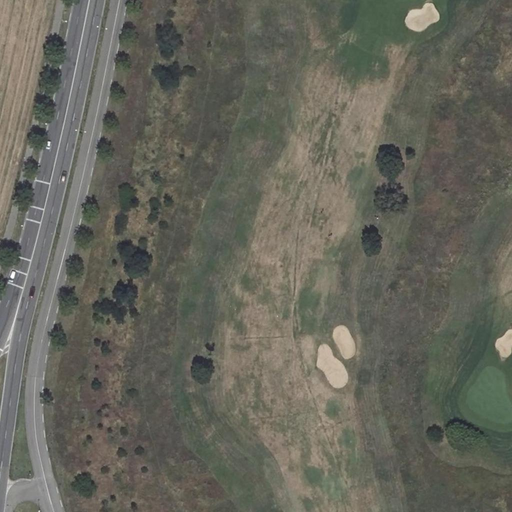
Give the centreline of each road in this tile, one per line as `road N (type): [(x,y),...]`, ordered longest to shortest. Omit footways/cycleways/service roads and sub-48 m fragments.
road 1 (primary): [(11,332),(91,0)]
road 2 (primary): [(0,498),(11,332)]
